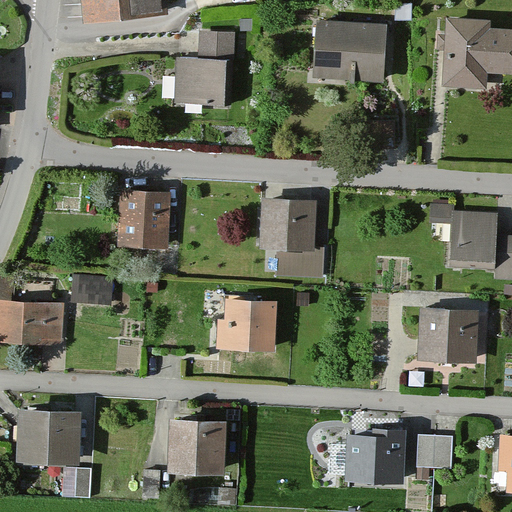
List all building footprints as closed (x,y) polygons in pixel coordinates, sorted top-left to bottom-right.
[(99,0),(101,21),(167,14),(165,0),(99,0)] [(511,75),(511,29),(493,29),(494,21),(448,18),(447,35),(437,34),(436,52),(446,53),(444,88),(488,91),(489,74),(511,75)] [(383,82),(388,25),(321,19),(315,76),(383,82)] [(249,24),(240,22),(239,34),(248,35),(249,24)] [(228,105),(231,34),(199,33),(198,58),(174,57),(172,102),(228,105)] [(167,251),(171,194),(121,191),(118,248),(167,251)] [(314,250),(317,201),(263,198),(260,250),(277,251),(275,276),(322,279),(324,250),(314,250)] [(448,225),(449,206),(430,206),(430,225),(448,225)] [(511,236),(497,236),(497,215),(453,213),(451,268),(496,270),(495,280),(511,280),(511,236)] [(111,305),(112,281),(71,279),(71,304),(111,305)] [(0,340),(61,345),(64,304),(0,299),(0,340)] [(277,352),(279,301),(229,299),(228,320),(219,319),(218,349),(277,352)] [(480,363),(481,311),(423,309),(421,361),(480,363)] [(83,463),(85,412),(21,409),(18,461),(83,463)] [(224,475),(228,422),(173,418),(169,470),(224,475)] [(403,486),(407,430),(390,429),(390,436),(349,434),(347,482),(403,486)] [(511,492),(511,436),(500,436),(498,476),(508,476),(507,493),(511,492)] [(448,473),(451,441),(417,438),(414,469),(448,473)] [(88,502),(90,472),(74,471),(72,501),(88,502)] [(235,508),(236,493),(216,492),(215,507),(235,508)]
